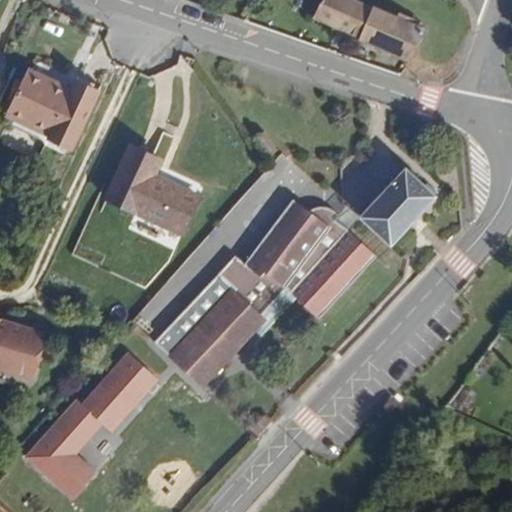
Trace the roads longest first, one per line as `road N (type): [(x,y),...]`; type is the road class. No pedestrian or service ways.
road 1 (tertiary): [(499,212),(230,511)]
road 2 (tertiary): [(129,0),(496,122)]
road 3 (tertiary): [(506,0),(496,27),(496,122)]
